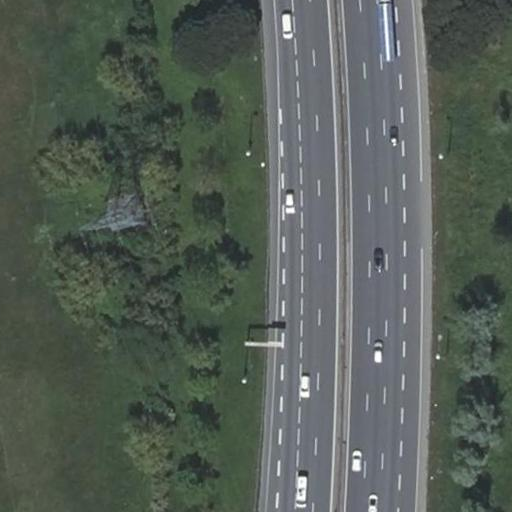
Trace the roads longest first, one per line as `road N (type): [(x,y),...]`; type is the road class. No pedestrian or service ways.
road 1 (trunk): [(378,355),(371,0)]
road 2 (trunk): [(305,0),(310,347)]
road 3 (trunk): [(310,347),(281,511)]
road 4 (trunk): [(310,347),(301,511)]
road 5 (trunk): [(367,511),(378,355)]
road 6 (trunk): [(384,511),(378,355)]
